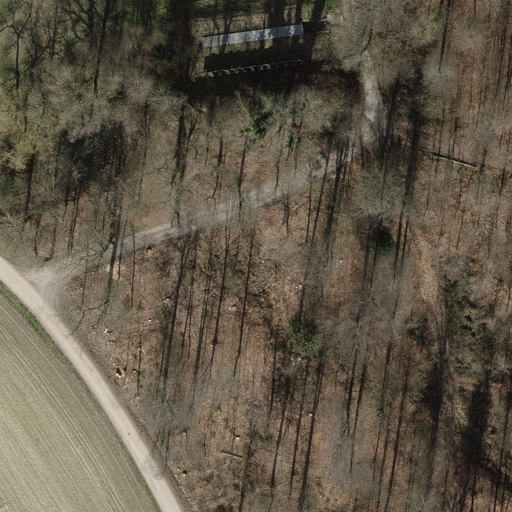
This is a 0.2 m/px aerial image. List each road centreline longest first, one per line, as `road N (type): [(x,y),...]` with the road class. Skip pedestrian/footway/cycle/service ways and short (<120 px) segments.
road 1 (track): [(25,284),(254,200),(378,130),(351,0)]
road 2 (track): [(0,264),(25,284),(176,511)]
road 3 (track): [(511,165),(378,130)]
